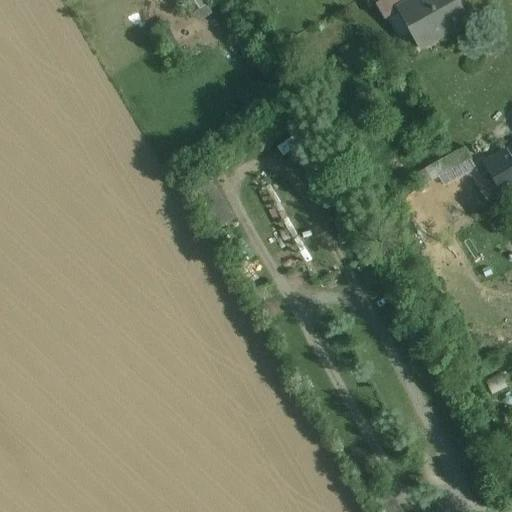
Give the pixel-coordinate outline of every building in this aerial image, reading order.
[(406,0),(386,0),(378,5),(386,20),(400,12),(399,11),(410,6),(406,0)] [(419,0),(410,6),(399,11),(400,12),(420,48),(469,21),(457,0),(419,0)] [(490,139),(470,150),(474,159),(495,148),(492,143),(490,139)] [(511,147),(484,164),(504,198),(511,193),(511,147)] [(465,148),(446,158),(452,170),(472,159),(465,148)] [(190,189),(215,228),(234,216),(208,177),(190,189)] [(499,375),(486,382),(494,397),(507,389),(499,375)]
